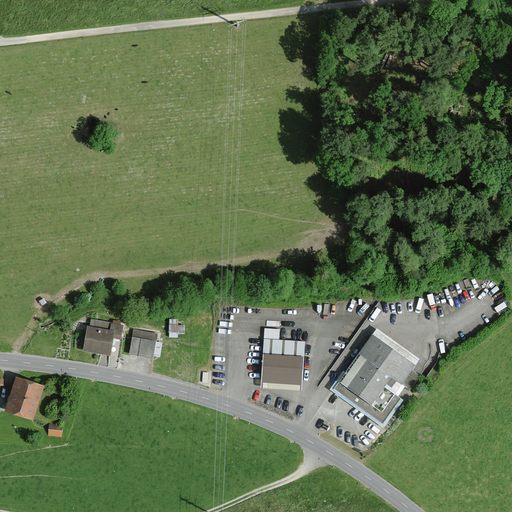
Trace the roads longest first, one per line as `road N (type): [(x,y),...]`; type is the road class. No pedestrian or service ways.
road 1 (tertiary): [(413,511),(367,476),(247,411),(123,377),(0,359)]
road 2 (track): [(398,0),(0,41)]
